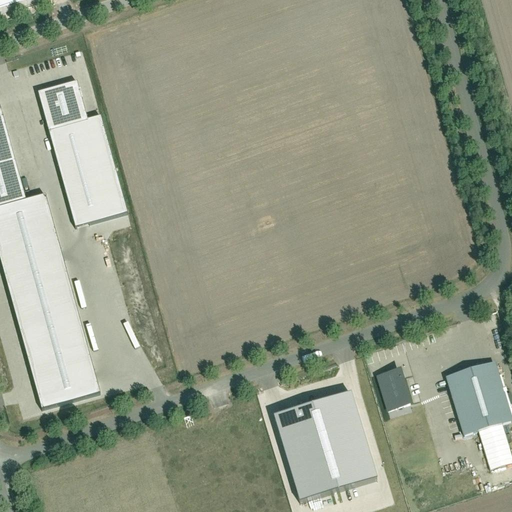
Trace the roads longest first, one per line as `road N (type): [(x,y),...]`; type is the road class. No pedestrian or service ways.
road 1 (unclassified): [(438,0),(505,242),(503,271),(486,291),(0,463)]
road 2 (unclassified): [(0,45),(135,0)]
